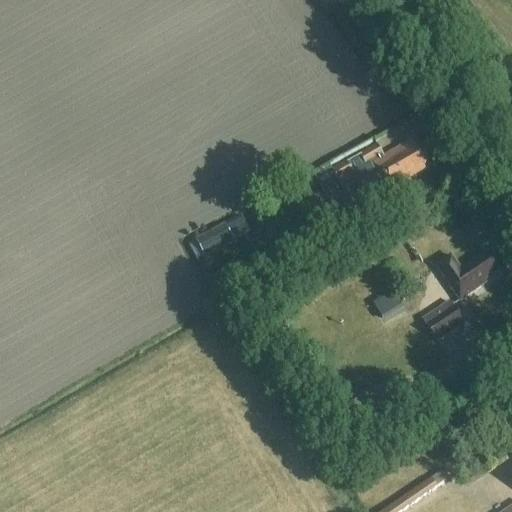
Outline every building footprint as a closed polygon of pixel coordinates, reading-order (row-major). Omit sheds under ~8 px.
[(349,166),(349,165),(336,173),(343,184),(356,177),(363,190),(383,179),(392,195),(411,183),(407,176),(426,165),(413,143),(385,159),(379,149),(349,166)] [(464,271),(454,257),(439,268),(464,302),(490,283),(489,280),(502,271),(491,255),(473,268),(472,265),(464,271)] [(401,292),(405,309),(419,306),(415,289),(401,292)] [(421,321),(436,343),(464,324),(449,302),(421,321)] [(312,385),(329,412),(351,399),(334,372),(312,385)] [(401,511),(436,488),(430,480),(383,511),(401,511)]
